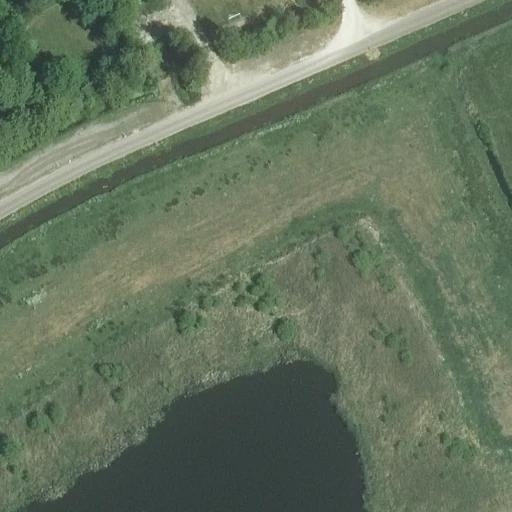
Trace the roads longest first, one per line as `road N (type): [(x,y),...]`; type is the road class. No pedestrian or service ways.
road 1 (track): [(0,352),(253,213),(401,145),(511,373)]
road 2 (unclassified): [(0,209),(183,118),(462,0)]
